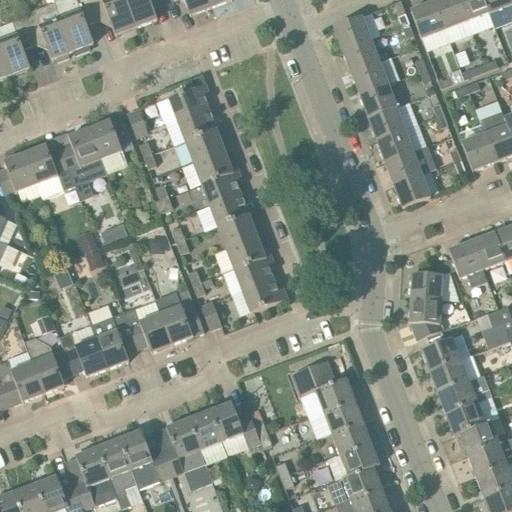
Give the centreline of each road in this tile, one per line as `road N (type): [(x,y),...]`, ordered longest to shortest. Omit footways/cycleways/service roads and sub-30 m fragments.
road 1 (residential): [(0,437),(77,410),(109,420),(202,385),(220,350),(302,320)]
road 2 (residential): [(302,320),(196,43)]
road 3 (residential): [(0,136),(111,100),(127,70),(196,43)]
road 4 (residential): [(373,239),(294,30)]
road 5 (residential): [(438,511),(375,346),(371,306)]
road 6 (residential): [(373,239),(487,196),(511,198)]
